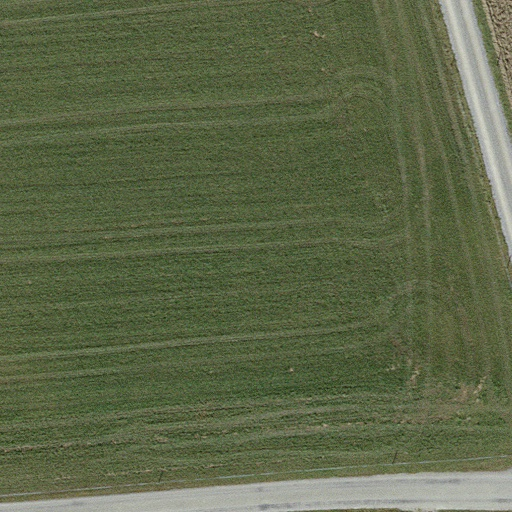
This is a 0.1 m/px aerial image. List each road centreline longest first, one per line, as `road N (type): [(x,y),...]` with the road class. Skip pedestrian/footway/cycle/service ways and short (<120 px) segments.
road 1 (track): [(511,498),(70,511)]
road 2 (track): [(511,170),(463,0)]
